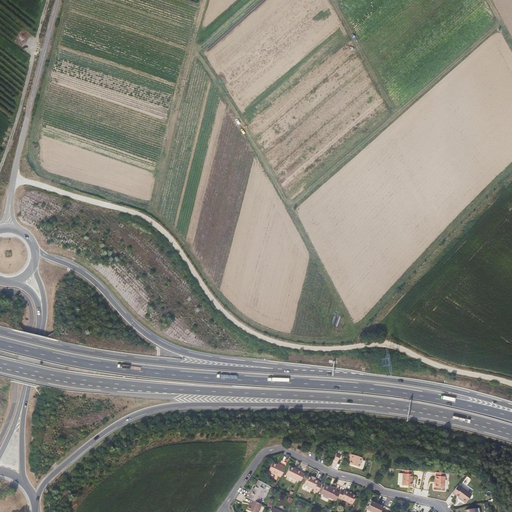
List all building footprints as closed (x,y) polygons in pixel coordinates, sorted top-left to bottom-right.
[(358,466),(360,457),(350,454),(349,457),(350,457),(349,460),(348,463),(358,466)] [(279,477),(283,468),(276,465),(271,462),(267,471),(279,477)] [(300,480),(303,474),(302,473),(300,472),(301,471),(289,466),(285,474),(296,480),(297,479),(300,480)] [(411,485),(411,473),(410,473),(410,469),(403,469),(403,473),(401,473),(401,484),(401,485),(411,485)] [(444,487),(444,475),(443,475),(443,472),(436,471),(436,474),(434,474),(433,486),(444,487)] [(318,482),(316,481),(317,480),(314,479),(310,477),(307,475),(303,484),(313,489),(312,490),(316,492),(321,483),(318,482)] [(465,501),(471,493),(461,486),(460,487),(457,484),(452,491),(458,496),(461,498),(460,499),(463,501),(465,501)] [(258,503),(264,490),(255,485),(253,489),(252,492),(251,492),(249,495),(248,498),(250,500),(258,503)] [(337,497),(339,492),(337,491),(335,491),(336,489),(331,487),(330,488),(324,485),(320,493),(335,500),(337,497)] [(351,504),(355,495),(350,493),(348,492),(344,490),(343,492),(341,491),(340,490),(339,492),(337,497),(351,504)] [(249,511),(257,511),(261,504),(258,503),(250,500),(249,502),(248,505),(249,505),(246,511),(249,511)] [(378,511),(380,509),(382,505),(380,504),(379,503),(378,504),(375,503),(370,500),(366,509),(372,511),(378,511)]
